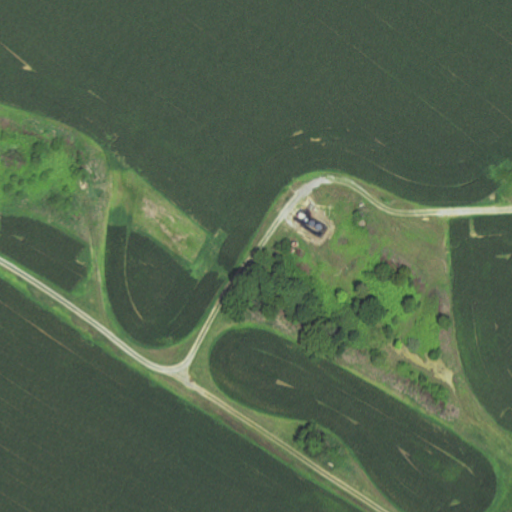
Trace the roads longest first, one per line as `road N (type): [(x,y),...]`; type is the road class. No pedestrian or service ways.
road 1 (residential): [(143,383),(281,208),(309,195),(435,231),(488,202)]
road 2 (residential): [(0,307),(384,511)]
